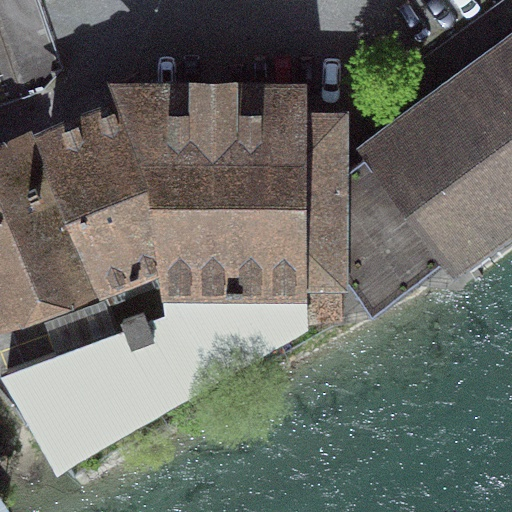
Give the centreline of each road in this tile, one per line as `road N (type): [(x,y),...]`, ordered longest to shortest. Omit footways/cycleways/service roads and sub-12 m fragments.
road 1 (residential): [(156,9),(86,89),(0,124)]
road 2 (residential): [(329,0),(302,17),(156,9)]
